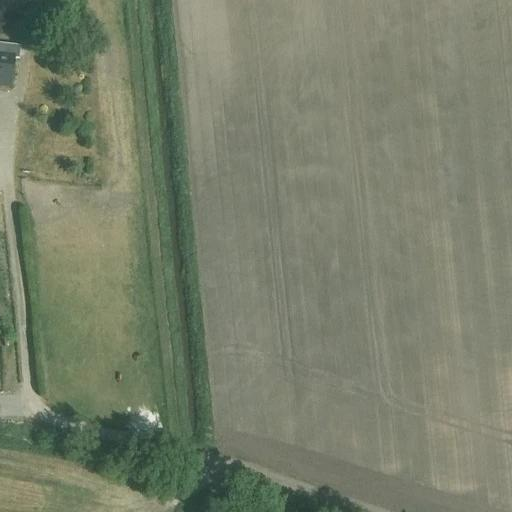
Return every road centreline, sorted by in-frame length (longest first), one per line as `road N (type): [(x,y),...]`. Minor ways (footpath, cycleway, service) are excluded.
road 1 (track): [(27,422),(193,460),(362,511)]
road 2 (track): [(193,460),(201,474),(182,496),(162,497),(118,495),(0,466)]
